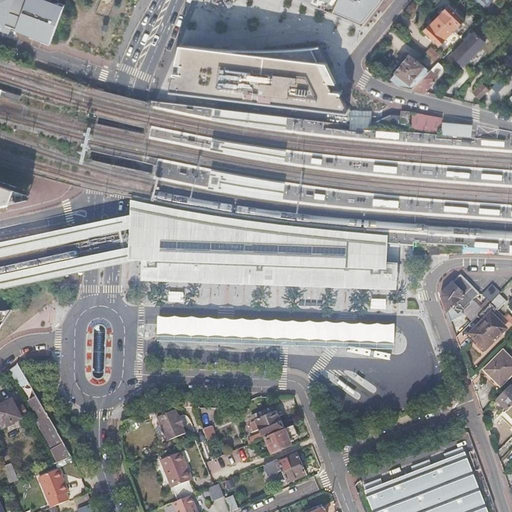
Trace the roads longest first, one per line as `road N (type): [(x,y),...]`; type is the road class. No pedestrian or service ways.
road 1 (residential): [(123,362),(138,376),(292,381),(306,393),(332,462)]
road 2 (residential): [(511,263),(449,264),(429,281),(469,409)]
road 3 (residential): [(332,462),(469,409)]
road 4 (secondary): [(122,81),(93,211)]
road 5 (residential): [(0,41),(122,81)]
road 6 (secondary): [(116,208),(142,87)]
road 7 (residential): [(395,92),(511,123)]
